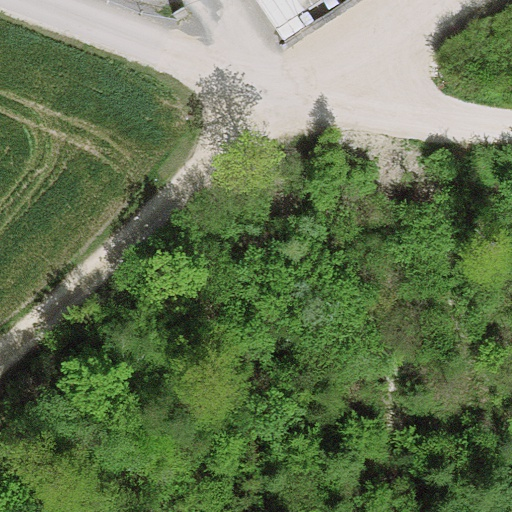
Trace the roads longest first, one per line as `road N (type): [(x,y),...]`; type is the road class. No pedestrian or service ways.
road 1 (track): [(0,357),(318,56)]
road 2 (track): [(318,56),(462,121),(511,126)]
